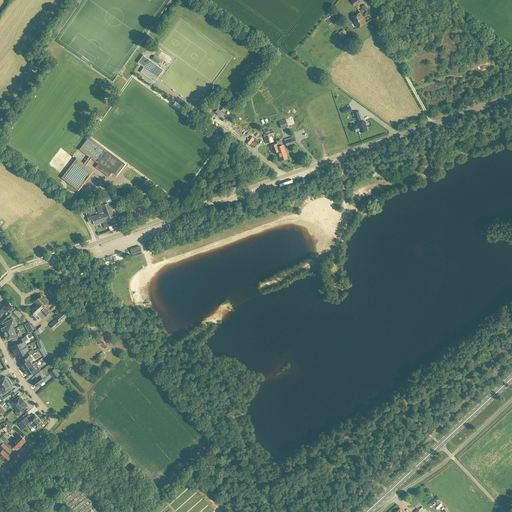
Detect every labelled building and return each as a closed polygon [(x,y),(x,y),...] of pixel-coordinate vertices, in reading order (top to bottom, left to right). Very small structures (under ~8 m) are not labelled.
[(378,7),(379,15),(386,13),(384,6),(378,7)] [(393,24),(402,22),(400,11),(391,13),(393,24)] [(352,17),(358,28),(366,23),(360,12),(352,17)] [(143,55),(138,62),(144,67),(140,72),(154,82),(163,70),(143,55)] [(175,101),(173,105),(183,112),(185,108),(175,101)] [(228,115),(218,107),(215,111),(225,119),(228,115)] [(356,121),(362,119),(359,111),(353,113),(356,121)] [(286,120),(279,123),(281,129),(288,126),(286,120)] [(357,125),(352,126),(354,132),(358,131),(358,130),(359,129),(360,133),(367,130),(366,128),(367,127),(365,121),(357,124),(357,125)] [(273,142),(270,134),(264,136),(266,144),(273,142)] [(287,146),(297,143),(294,136),(292,136),(293,137),(285,140),(287,146)] [(118,168),(122,163),(107,152),(106,153),(103,151),(88,139),(80,149),(96,161),(97,160),(100,162),(96,167),(109,176),(112,172),(114,174),(117,170),(119,171),(120,169),(118,168)] [(288,158),(283,144),(278,146),(277,143),(270,146),(273,153),(277,152),(278,155),(279,155),(281,161),(288,158)] [(78,189),(81,186),(92,171),(76,159),(62,177),(78,189)] [(108,226),(109,229),(112,228),(111,225),(117,223),(115,217),(114,213),(113,213),(109,202),(107,203),(105,199),(96,205),(99,214),(92,217),(91,216),(88,218),(90,223),(93,222),(94,225),(106,221),(108,226)] [(37,312),(38,313),(44,306),(45,306),(44,304),(48,301),(45,297),(44,298),(41,295),(36,301),(38,303),(31,310),(35,313),(37,312)] [(12,307),(9,304),(7,301),(3,304),(1,302),(0,303),(0,315),(6,309),(8,311),(12,307)] [(90,315),(92,306),(84,305),(82,313),(90,315)] [(44,306),(38,313),(37,313),(43,319),(50,312),(44,306)] [(69,315),(63,309),(55,317),(56,319),(49,325),(53,329),(69,315)] [(3,332),(4,334),(14,329),(13,326),(16,325),(13,319),(2,324),(4,327),(1,328),(2,329),(1,329),(2,332),(3,332)] [(14,329),(4,334),(6,336),(5,337),(6,340),(7,339),(7,340),(10,339),(11,342),(22,337),(19,330),(16,332),(14,329)] [(104,348),(110,343),(104,335),(98,341),(104,348)] [(13,350),(14,352),(26,346),(25,342),(28,340),(26,336),(17,340),(18,343),(11,347),(12,350),(13,350)] [(25,356),(34,352),(31,347),(28,349),(26,346),(14,352),(15,354),(15,355),(16,358),(24,354),(25,356)] [(24,370),(33,364),(31,361),(33,360),(30,355),(24,359),(25,362),(20,365),(24,370)] [(33,364),(24,370),(27,375),(32,372),(34,374),(40,370),(37,366),(35,367),(33,364)] [(50,372),(52,375),(55,379),(58,376),(59,375),(56,372),(54,369),(50,372)] [(32,381),(36,387),(44,381),(42,378),(44,377),(40,371),(35,375),(37,378),(32,381)] [(6,377),(5,376),(5,377),(0,380),(0,379),(0,387),(10,381),(8,379),(7,379),(6,377)] [(10,381),(0,387),(0,389),(1,392),(0,392),(0,394),(2,398),(10,394),(8,391),(12,388),(13,387),(12,387),(11,385),(12,384),(10,381)] [(19,396),(14,401),(12,399),(7,403),(11,407),(12,406),(14,409),(14,408),(24,400),(21,397),(20,397),(19,396)] [(24,400),(14,408),(16,411),(15,412),(19,417),(23,413),(21,410),(27,405),(26,405),(27,404),(24,400)] [(36,428),(42,423),(35,415),(32,417),(29,420),(26,417),(22,421),(18,424),(23,430),(27,427),(26,425),(27,424),(28,425),(31,422),(36,428),(35,428),(36,429),(36,428)] [(21,430),(15,425),(12,428),(18,433),(21,430)] [(19,434),(15,438),(22,445),(26,441),(19,434)] [(7,445),(10,442),(4,436),(1,439),(7,445)] [(22,445),(15,438),(10,443),(17,449),(22,445)] [(0,458),(2,460),(2,459),(5,462),(11,456),(9,454),(12,451),(3,443),(0,446),(0,447),(2,450),(0,452),(0,458)] [(155,492),(159,488),(157,486),(151,480),(148,484),(155,492)]
